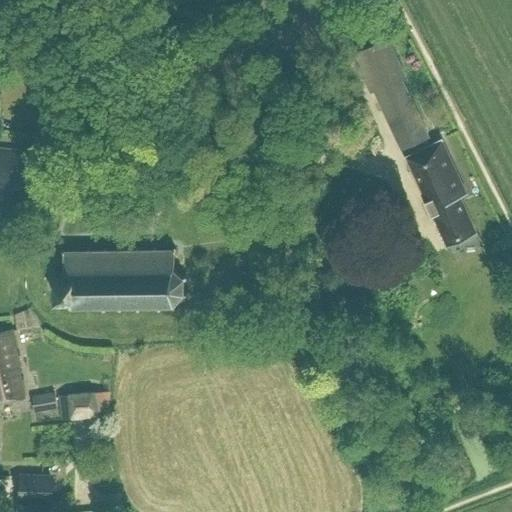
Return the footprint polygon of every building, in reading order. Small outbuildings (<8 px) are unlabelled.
[(67,0),(60,0),(64,9),(70,7),(67,0)] [(387,38),(354,54),(371,91),(374,90),(402,148),(428,136),(400,78),(404,76),(387,38)] [(447,246),(476,232),(460,196),(466,193),(441,139),(406,157),(426,201),(425,201),(431,215),(432,214),(447,246)] [(20,200),(25,151),(0,148),(0,198),(2,198),(20,200)] [(82,201),(96,201),(96,186),(81,186),(82,201)] [(55,278),(55,297),(71,297),(71,304),(68,306),(70,308),(73,305),(87,305),(88,308),(90,308),(90,304),(102,304),(103,308),(105,308),(105,304),(118,304),(119,308),(121,308),(121,304),(137,304),(137,308),(140,308),(140,304),(158,304),(158,308),(160,308),(160,304),(171,304),(173,307),(175,306),(173,302),(181,294),(185,295),(186,293),(182,292),(183,279),(186,277),(185,275),(181,277),(173,269),(174,265),(174,264),(174,251),(176,249),(174,247),(172,249),(156,250),(156,247),(154,247),(154,250),(139,250),(139,247),(136,247),(136,250),(122,250),(122,248),(119,248),(119,250),(106,251),(106,248),(104,248),(104,251),(90,251),(90,248),(87,248),(87,251),(65,251),(62,249),(61,251),(63,253),(63,278),(55,278)] [(0,402),(23,398),(12,329),(0,331),(0,402)] [(97,390),(67,393),(60,394),(63,419),(70,420),(99,416),(97,390)] [(35,411),(58,407),(56,392),(32,396),(35,411)] [(21,476),(20,500),(49,501),(50,477),(21,476)]
